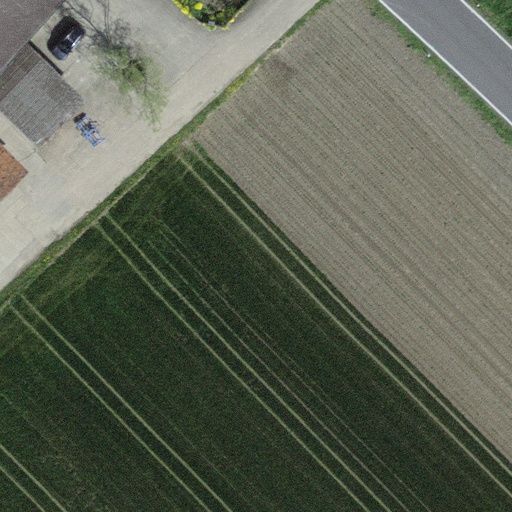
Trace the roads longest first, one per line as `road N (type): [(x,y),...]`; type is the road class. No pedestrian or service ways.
road 1 (track): [(0,261),(271,0)]
road 2 (secondary): [(382,0),(511,123)]
